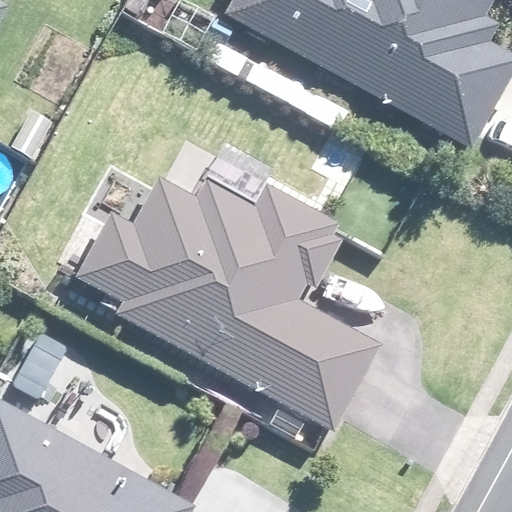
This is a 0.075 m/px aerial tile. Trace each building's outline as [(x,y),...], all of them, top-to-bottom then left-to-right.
[(0,0),(0,32),(13,6),(0,0)] [(238,0),(228,19),(475,149),(511,79),(511,61),(492,51),(499,38),(486,31),(501,0),(238,0)] [(127,308),(121,319),(333,434),(381,346),(300,301),(307,288),(316,293),(341,247),(334,243),(341,231),(270,193),(261,209),(210,182),(200,199),(162,178),(135,228),(115,217),(80,282),(127,308)] [(53,408),(74,348),(33,334),(12,393),(53,408)] [(0,511),(200,511),(0,413),(0,511)]
